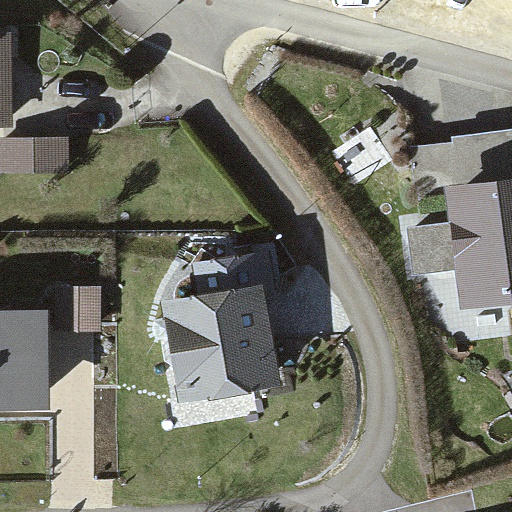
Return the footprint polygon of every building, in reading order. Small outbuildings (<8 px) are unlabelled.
[(415,195),(452,191),(456,222),(408,227),(413,269),(463,264),(466,297),(511,292),(511,129),(451,136),(450,143),(410,148),(415,195)] [(1,144),(2,171),(65,170),(65,143),(1,144)] [(195,302),(167,307),(182,400),(277,384),(262,291),(274,289),(268,253),(189,266),(195,302)] [(98,290),(57,289),(56,328),(96,329),(98,290)] [(45,315),(0,314),(0,407),(45,408),(45,315)]
